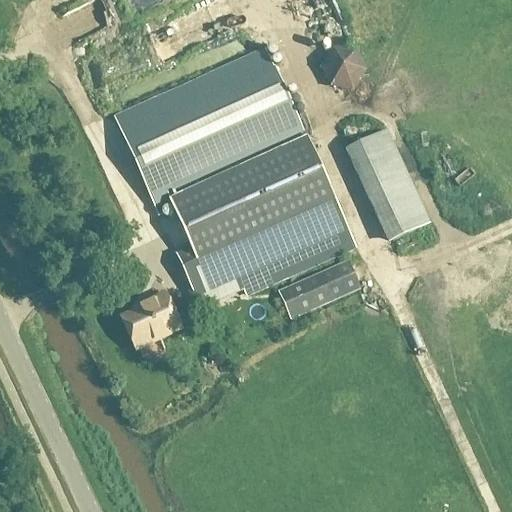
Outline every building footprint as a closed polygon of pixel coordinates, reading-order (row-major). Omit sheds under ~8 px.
[(148,34),(129,45),(135,57),(155,46),(148,34)] [(321,46),(306,52),(310,63),(325,57),(321,46)] [(170,204),(191,251),(176,257),(199,310),(243,290),(246,296),(352,249),(327,191),(305,143),(263,52),(114,120),(155,211),(170,204)] [(327,88),(347,81),(340,63),(320,70),(327,88)] [(428,228),(385,135),(349,151),(391,244),(428,228)] [(449,214),(469,205),(461,189),(442,197),(449,214)] [(62,241),(61,251),(70,257),(79,252),(80,242),(71,236),(62,241)] [(347,264),(330,272),(343,299),(359,291),(347,264)] [(330,272),(279,294),(290,322),(343,299),(330,272)] [(135,352),(180,331),(164,296),(141,307),(143,310),(120,321),(135,352)]
